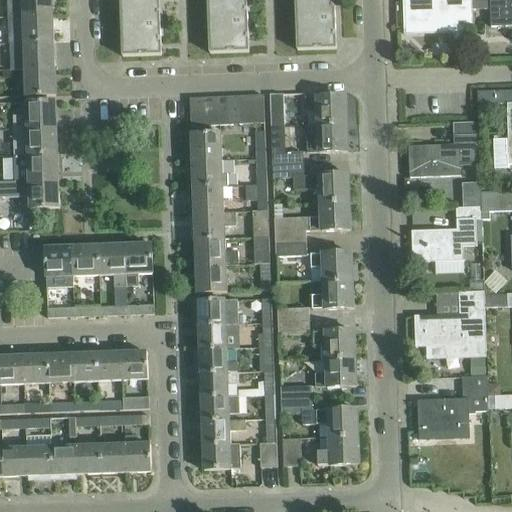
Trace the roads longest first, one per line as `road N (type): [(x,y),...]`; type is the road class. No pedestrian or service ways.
road 1 (residential): [(389,502),(374,77)]
road 2 (residential): [(374,77),(110,87),(92,78),(83,54),(81,0)]
road 3 (residential): [(173,509),(389,502)]
road 4 (residential): [(173,509),(166,352),(153,336)]
road 5 (residential): [(0,338),(153,336)]
road 6 (residential): [(374,77),(511,75)]
